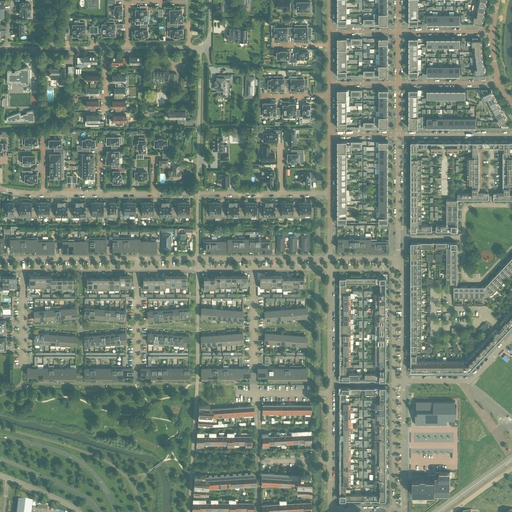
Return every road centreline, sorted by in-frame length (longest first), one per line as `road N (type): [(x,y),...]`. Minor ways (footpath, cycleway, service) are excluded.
road 1 (residential): [(329,510),(329,268)]
road 2 (residential): [(0,269),(197,268)]
road 3 (residential): [(197,258),(0,258)]
road 4 (residential): [(197,194),(200,46)]
road 5 (secondary): [(114,511),(82,463),(0,435)]
road 6 (residential): [(329,258),(197,258)]
road 7 (residential): [(197,268),(329,268)]
road 8 (residential): [(403,510),(405,382)]
road 9 (residential): [(392,383),(392,510)]
road 10 (unclassified): [(405,382),(471,381),(511,338)]
